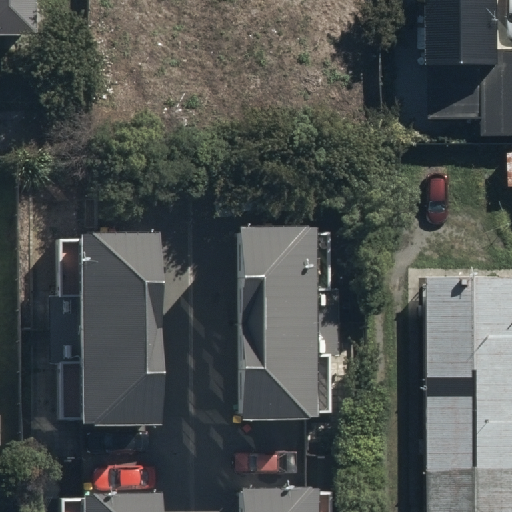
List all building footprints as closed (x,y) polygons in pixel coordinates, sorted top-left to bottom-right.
[(0,0),(0,27),(31,28),(31,0),(0,0)] [(416,0),(416,81),(425,81),(425,121),(477,121),(477,137),(511,137),(511,47),(490,48),(490,0),(416,0)] [(324,212),(221,214),(224,416),(328,414),(327,356),(308,357),(307,291),(326,291),(324,212)] [(65,417),(148,416),(146,217),(64,218),(65,417)] [(511,511),(511,268),(422,269),(423,511),(511,511)] [(144,511),(144,477),(69,477),(68,511),(144,511)] [(222,482),(222,511),(324,511),(324,481),(222,482)]
